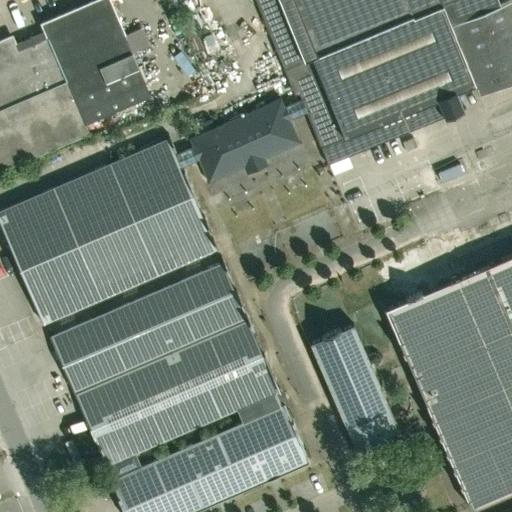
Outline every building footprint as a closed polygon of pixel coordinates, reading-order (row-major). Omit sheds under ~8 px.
[(124,33),(109,0),(90,0),(40,22),(46,36),(29,44),(17,49),(11,34),(0,39),(0,170),(89,132),(85,123),(151,95),(132,53),(147,46),(139,27),(124,33)] [(260,0),(289,67),(451,0),(260,0)] [(451,0),(289,67),(301,98),(307,111),(321,146),(328,163),(333,160),(341,158),(444,117),(463,110),(456,91),(477,82),(453,24),(500,4),(497,0),(451,0)] [(511,0),(510,0),(500,4),(453,24),(477,82),(481,94),(511,80),(511,0)] [(199,60),(176,68),(183,87),(205,80),(199,60)] [(307,111),(301,98),(284,105),(280,97),(189,137),(192,145),(175,152),(181,166),(198,158),(208,181),(244,166),(246,171),(266,162),(264,157),(300,141),(290,118),(307,111)] [(167,133),(168,136),(0,209),(0,225),(42,322),(216,246),(181,166),(175,152),(174,149),(175,149),(168,133),(167,133)] [(511,511),(511,253),(386,308),(471,507),(511,489),(511,510),(508,511),(511,511)] [(278,389),(222,261),(49,336),(105,464),(236,407),(274,391),(278,389)] [(309,342),(332,396),(349,435),(354,447),(367,442),(367,443),(387,435),(386,434),(399,428),(353,323),(341,328),(340,327),(320,335),(321,337),(309,342)] [(111,480),(124,511),(193,511),(309,462),(284,405),(281,406),(274,391),(236,407),(242,423),(111,480)]
